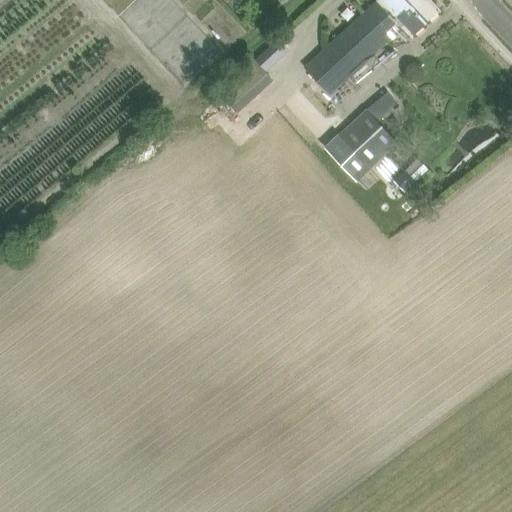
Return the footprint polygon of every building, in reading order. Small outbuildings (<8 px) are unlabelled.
[(378,0),(306,67),(330,94),(389,39),(384,33),(398,19),(404,25),(413,36),(427,23),(441,10),(432,0),(378,0)] [(265,53),(257,60),(267,72),(275,64),(265,53)] [(236,112),(272,78),(254,59),(218,94),(236,112)] [(306,82),(230,151),(273,198),(311,163),(290,140),(328,105),(306,82)] [(368,109),(327,148),(357,180),(398,141),(378,120),(397,103),(388,92),(368,109)] [(195,115),(158,152),(188,183),(226,147),(195,115)] [(406,169),(395,180),(406,191),(417,180),(406,169)]
